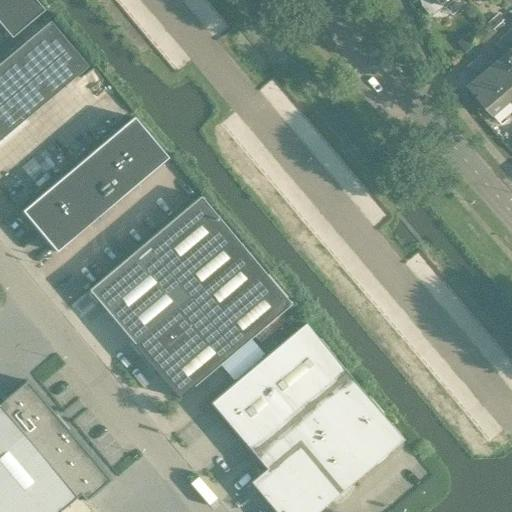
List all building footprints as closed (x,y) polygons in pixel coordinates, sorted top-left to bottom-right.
[(0,0),(0,25),(10,38),(41,12),(31,0),(0,0)] [(420,0),(423,6),(432,17),(444,7),(445,8),(453,0),(420,0)] [(49,21),(0,62),(0,140),(88,67),(49,21)] [(507,33),(500,39),(500,40),(511,53),(502,60),(511,71),(511,39),(508,34),(507,33)] [(482,54),(474,61),(475,62),(510,103),(511,102),(511,71),(502,60),(494,68),(483,55),(482,54)] [(474,61),(467,67),(468,68),(479,81),(469,89),(486,109),(493,118),(495,116),(510,103),(475,62),(474,61)] [(21,211),(55,252),(167,159),(133,118),(21,211)] [(23,189),(11,198),(18,207),(30,197),(23,189)] [(88,290),(106,312),(179,399),(290,304),(199,196),(88,290)] [(209,403),(252,454),(347,373),(304,323),(209,403)] [(347,373),(252,454),(265,469),(249,482),(250,483),(298,443),(340,493),(403,440),(347,373)] [(2,401),(0,402),(0,511),(58,511),(79,495),(85,501),(110,480),(26,380),(1,401),(2,401)] [(274,511),(317,511),(340,493),(298,443),(250,483),(274,511)]
